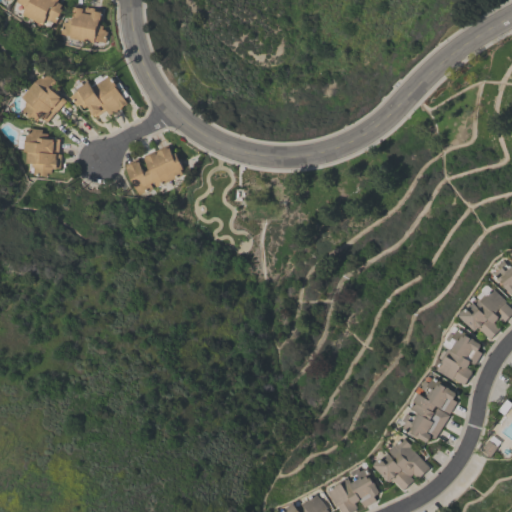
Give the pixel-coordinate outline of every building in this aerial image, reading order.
[(56,0),(56,1),(61,3),(59,7),(61,8),(54,22),(48,19),(46,20),(44,19),(41,24),(21,13),(23,8),(22,7),(21,5),(15,1),(15,0),(56,0)] [(100,9),(100,11),(101,11),(100,19),(99,19),(98,24),(102,25),(101,28),(104,29),(104,30),(106,31),(104,42),(93,39),(93,42),(68,37),(69,35),(58,33),(61,22),(62,22),(63,21),(66,22),(67,18),(71,19),(72,13),(71,13),(73,5),(74,6),(74,4),(83,6),(83,5),(92,7),(92,8),(100,9)] [(45,71),(57,82),(55,84),(59,88),(56,92),(65,100),(46,121),(40,115),(34,122),(21,109),(28,102),(20,95),(34,80),(35,81),(45,71)] [(109,115),(106,109),(94,116),(89,108),(87,104),(83,107),(81,103),(78,105),(78,104),(76,105),(69,95),(78,89),(77,87),(88,80),(91,85),(110,74),(127,102),(120,106),(121,107),(109,115)] [(47,137),(59,138),(57,153),(60,154),(59,168),(55,167),(55,168),(51,168),(50,173),(46,173),(46,175),(31,173),(32,167),(30,167),(30,162),(24,162),(25,151),(22,151),(23,140),(24,141),(24,134),(25,134),(29,131),(29,127),(41,128),(41,132),(47,133),(47,137)] [(124,163),(137,158),(143,171),(149,168),(143,155),(168,144),(172,153),(175,152),(182,168),(180,169),(182,174),(154,186),(152,182),(150,183),(152,188),(137,194),(124,163)] [(511,293),(507,288),(503,284),(504,283),(503,281),(501,282),(494,273),(500,268),(498,265),(505,260),(509,265),(510,264),(511,266),(511,293)] [(511,309),(511,313),(504,321),(499,317),(494,322),(500,328),(490,339),(478,327),(475,329),(460,314),(462,313),(461,312),(466,307),(467,308),(474,302),(477,304),(478,303),(477,303),(477,301),(484,295),(485,295),(486,295),(494,287),(507,300),(505,302),(511,309)] [(464,384),(453,377),(452,378),(437,369),(443,359),(439,357),(444,349),(446,350),(447,349),(450,349),(450,348),(444,344),(455,325),(467,333),(475,338),(474,339),(481,343),(480,344),(482,344),(478,350),(482,352),(475,363),(471,361),(468,367),(473,370),(464,384)] [(456,392),(455,393),(456,394),(453,399),(457,401),(448,414),(449,415),(435,438),(431,436),(428,441),(426,441),(420,437),(419,438),(415,435),(416,434),(413,433),(412,434),(402,428),(406,422),(403,420),(408,412),(413,416),(414,415),(417,416),(419,413),(411,408),(416,401),(415,400),(420,392),(426,396),(437,380),(456,392)] [(374,465),(376,464),(375,463),(380,458),(382,459),(389,452),(392,456),(394,454),(390,451),(390,448),(394,445),(396,444),(404,437),(412,445),(410,447),(429,467),(417,478),(413,473),(410,476),(414,479),(403,489),(392,477),(389,480),(374,465)] [(480,449),(487,439),(496,446),(489,456),(480,449)] [(351,511),(341,511),(337,505),(336,506),(327,490),(336,486),(337,483),(345,478),(347,479),(349,478),(352,482),(355,481),(353,478),(355,477),(352,471),(360,467),(362,471),(368,467),(372,476),(374,481),(375,480),(377,484),(376,484),(380,491),(379,492),(379,493),(374,496),(376,500),(364,507),(360,500),(355,503),(358,508),(351,511)] [(282,511),(286,509),(285,508),(292,502),(296,506),(306,498),(308,500),(316,493),(327,507),(326,508),(329,511),(282,511)]
